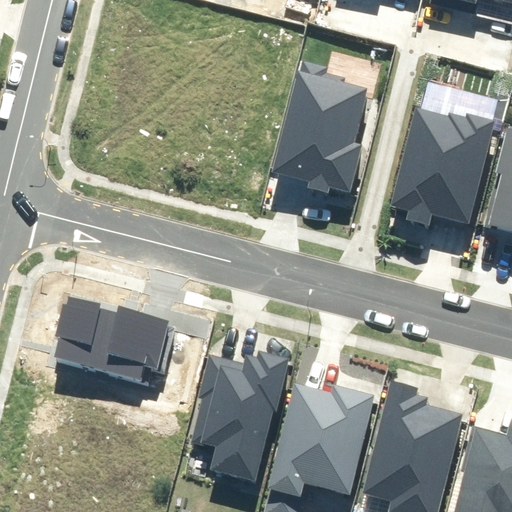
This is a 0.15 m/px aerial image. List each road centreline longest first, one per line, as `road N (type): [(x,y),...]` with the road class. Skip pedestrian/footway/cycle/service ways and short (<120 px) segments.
road 1 (residential): [(511,336),(8,205)]
road 2 (residential): [(8,205),(58,0)]
